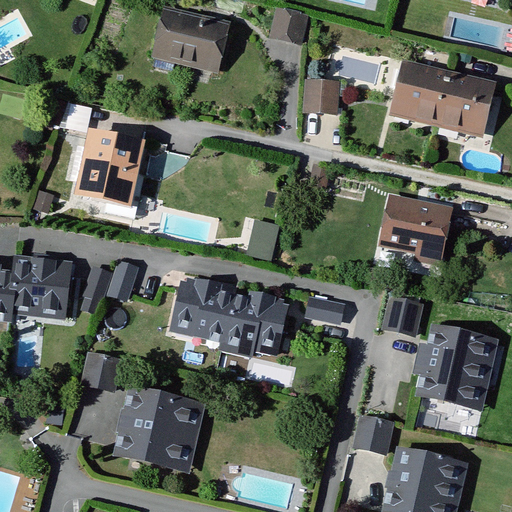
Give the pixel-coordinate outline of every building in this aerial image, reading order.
[(235,26),(161,3),(144,58),(218,81),(235,26)] [(310,18),(278,10),(270,38),(303,46),(310,18)] [(493,86),(401,61),(384,122),(477,147),(493,86)] [(305,111),(341,113),(343,80),(307,77),(305,111)] [(141,139),(82,127),(67,199),(125,211),(141,139)] [(453,211),(385,194),(373,241),(414,251),(411,263),(438,270),(453,211)] [(275,258),(284,223),(259,217),(249,251),(275,258)] [(14,271),(0,269),(0,323),(11,325),(12,315),(67,322),(74,266),(16,259),(14,271)] [(133,299),(137,267),(101,262),(97,294),(133,299)] [(286,302),(176,281),(166,335),(276,356),(286,302)] [(311,296),(310,318),(346,320),(347,298),(311,296)] [(421,334),(425,301),(392,296),(387,330),(421,334)] [(497,339),(427,322),(409,392),(479,410),(497,339)] [(117,362),(88,357),(82,389),(111,394),(117,362)] [(203,406),(126,385),(106,455),(184,476),(203,406)] [(357,445),(390,454),(399,422),(366,413),(357,445)] [(456,511),(469,463),(402,446),(385,511),(456,511)]
